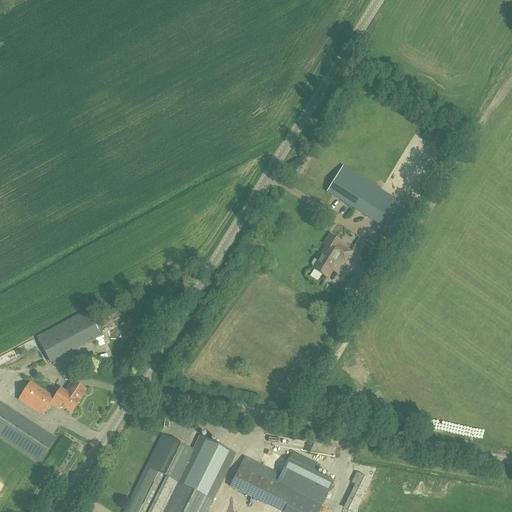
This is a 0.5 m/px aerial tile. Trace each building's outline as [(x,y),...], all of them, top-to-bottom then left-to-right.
[(403,210),(324,161),(311,182),(390,231),(403,210)] [(324,244),(326,246),(318,260),(317,259),(314,259),(312,263),(312,266),(313,266),(312,268),(326,277),(339,258),(345,261),(351,252),(339,245),(341,242),(330,235),(324,244)] [(362,264),(375,273),(381,266),(367,257),(362,264)] [(91,317),(87,311),(37,337),(41,343),(51,362),(101,336),(91,317)] [(30,381),(18,399),(42,415),(50,403),(59,409),(61,406),(71,413),(79,401),(79,400),(86,390),(73,381),(66,392),(61,388),(60,389),(55,397),(30,381)] [(0,435),(39,461),(55,438),(0,401),(0,435)] [(177,482),(164,507),(157,503),(169,478),(185,447),(163,436),(147,467),(124,511),(206,511),(212,500),(235,455),(199,437),(177,482)] [(280,511),(318,511),(333,482),(288,460),(277,482),(241,465),(230,487),(266,505),(280,511)]
